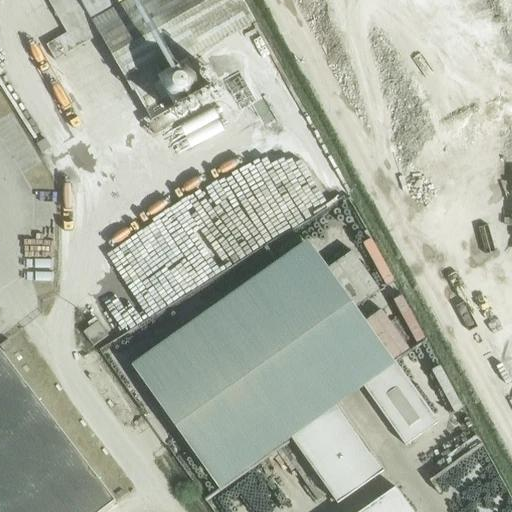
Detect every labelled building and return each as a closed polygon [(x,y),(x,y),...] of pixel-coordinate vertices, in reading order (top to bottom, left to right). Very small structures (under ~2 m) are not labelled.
[(191,58),(254,21),(242,0),(50,0),(48,1),(66,33),(46,45),(55,60),(99,34),(132,91),(134,90),(151,121),(209,88),(191,58)] [(278,122),(289,116),(274,88),(263,94),(278,122)] [(45,139),(36,144),(41,153),(51,148),(45,139)] [(212,274),(340,204),(331,188),(324,192),(301,151),(242,184),(229,160),(199,176),(192,162),(145,188),(176,243),(167,247),(187,283),(210,270),(212,274)] [(398,281),(410,274),(386,233),(374,240),(398,281)] [(349,258),(357,270),(374,258),(366,246),(349,258)] [(104,295),(135,329),(156,310),(125,276),(104,295)] [(87,323),(90,326),(82,332),(93,346),(108,335),(97,321),(94,317),(87,323)] [(14,347),(8,339),(0,344),(0,345),(6,353),(14,347)] [(0,350),(0,511),(101,511),(115,502),(0,350)] [(405,445),(438,422),(395,363),(363,386),(405,445)] [(337,504),(384,470),(337,404),(290,437),(337,504)] [(412,511),(395,487),(358,511),(412,511)]
